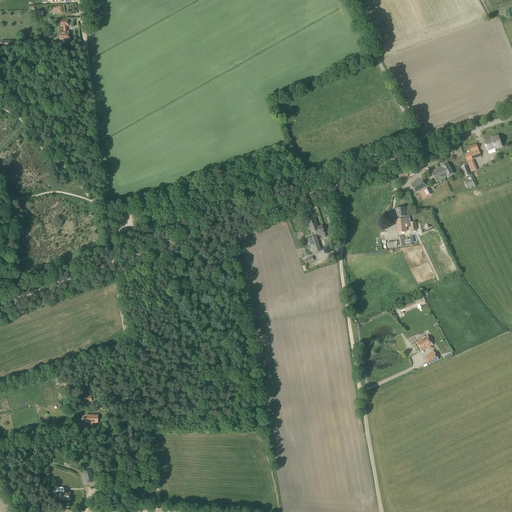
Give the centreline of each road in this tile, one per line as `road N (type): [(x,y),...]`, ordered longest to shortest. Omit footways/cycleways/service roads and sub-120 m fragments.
road 1 (track): [(111,265),(422,149)]
road 2 (track): [(379,511),(333,183)]
road 3 (track): [(158,510),(111,265)]
road 4 (track): [(102,201),(79,0)]
road 5 (unclassified): [(422,149),(347,0)]
